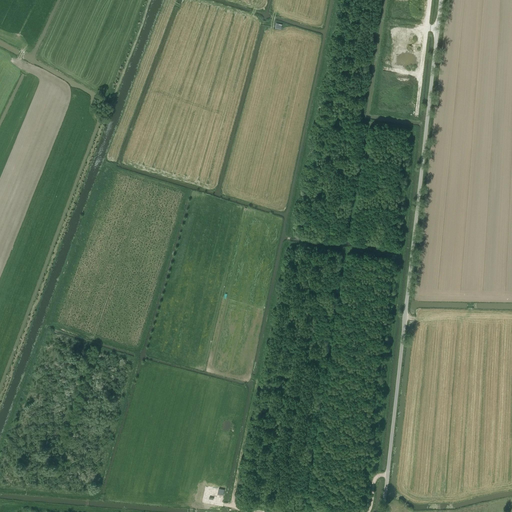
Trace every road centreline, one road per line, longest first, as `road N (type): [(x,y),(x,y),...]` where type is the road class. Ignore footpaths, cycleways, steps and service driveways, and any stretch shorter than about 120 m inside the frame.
road 1 (unclassified): [(382,511),(441,0)]
road 2 (track): [(257,378),(287,244),(389,254)]
road 3 (track): [(232,505),(257,378),(250,377)]
